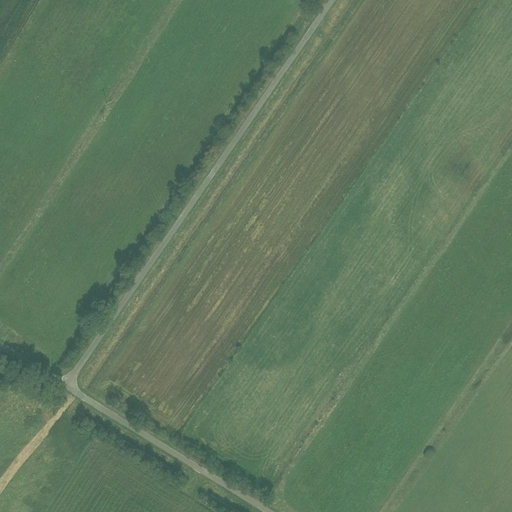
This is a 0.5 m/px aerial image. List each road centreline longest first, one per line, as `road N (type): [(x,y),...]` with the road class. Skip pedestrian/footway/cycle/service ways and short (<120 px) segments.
road 1 (unclassified): [(75,391),(335,0)]
road 2 (unclassified): [(267,511),(75,391)]
